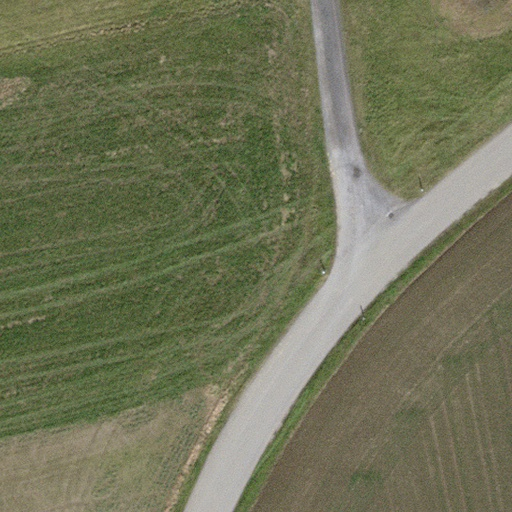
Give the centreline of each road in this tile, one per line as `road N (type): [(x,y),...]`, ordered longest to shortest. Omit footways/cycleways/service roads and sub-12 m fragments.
road 1 (unclassified): [(210,511),(228,451),(369,266),(511,148)]
road 2 (track): [(369,266),(327,0)]
